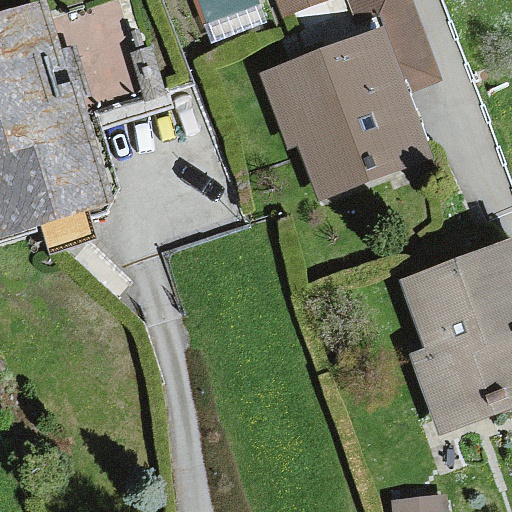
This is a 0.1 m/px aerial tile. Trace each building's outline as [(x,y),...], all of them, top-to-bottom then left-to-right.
[(353,36),(262,73),(319,213),(435,166),(407,96),(439,83),(405,0),(362,0),(342,8),(353,36)] [(280,0),(287,18),(334,0),(280,0)] [(63,17),(0,32),(0,245),(114,217),(63,17)] [(511,253),(410,290),(461,432),(511,413),(511,253)] [(459,511),(459,498),(394,504),(394,511),(459,511)]
